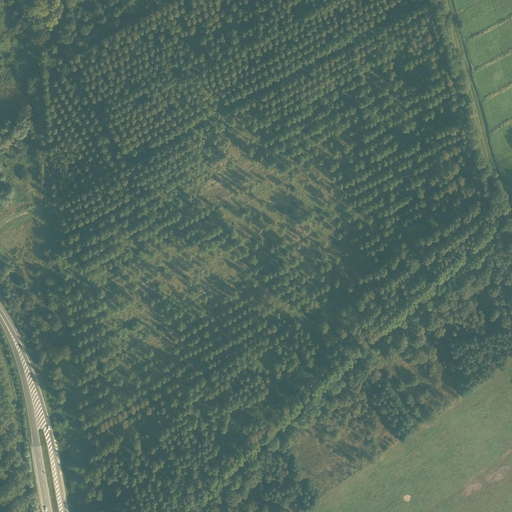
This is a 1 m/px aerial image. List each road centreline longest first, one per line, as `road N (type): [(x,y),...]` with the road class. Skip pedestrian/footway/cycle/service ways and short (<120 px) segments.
road 1 (track): [(129,157),(402,0)]
road 2 (track): [(511,254),(445,0)]
road 3 (track): [(132,149),(77,55),(183,0)]
road 4 (trunk): [(65,511),(40,397),(5,323)]
road 5 (trunk): [(5,323),(47,511)]
road 6 (track): [(0,224),(118,171),(129,157)]
